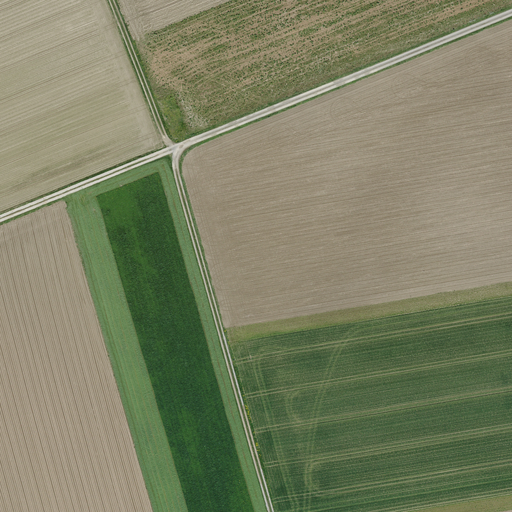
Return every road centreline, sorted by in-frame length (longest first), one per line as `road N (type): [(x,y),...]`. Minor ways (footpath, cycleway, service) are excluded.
road 1 (track): [(270,511),(169,150),(511,13)]
road 2 (track): [(169,150),(0,219)]
road 3 (track): [(169,150),(109,0)]
